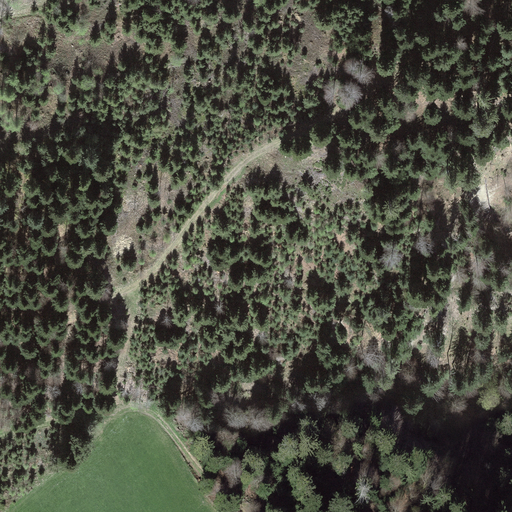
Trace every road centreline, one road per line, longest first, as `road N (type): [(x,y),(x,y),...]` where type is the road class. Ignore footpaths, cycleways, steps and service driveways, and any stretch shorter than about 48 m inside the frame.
road 1 (track): [(0,312),(127,292),(258,153),(415,55)]
road 2 (track): [(380,338),(448,196),(511,116)]
